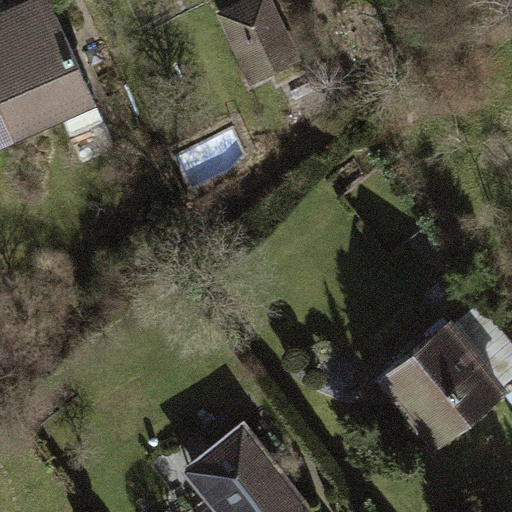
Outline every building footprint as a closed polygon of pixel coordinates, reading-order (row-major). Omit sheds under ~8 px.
[(49,0),(43,0),(0,19),(0,100),(20,147),(67,126),(73,139),(105,125),(49,0)] [(272,0),(254,0),(219,16),(251,86),(301,64),(272,0)] [(0,100),(0,155),(20,147),(0,100)] [(384,369),(438,439),(504,388),(450,318),(384,369)] [(311,511),(246,423),(188,466),(221,511),(311,511)]
